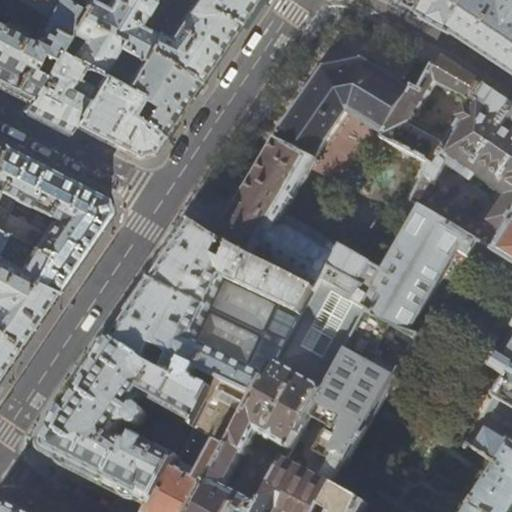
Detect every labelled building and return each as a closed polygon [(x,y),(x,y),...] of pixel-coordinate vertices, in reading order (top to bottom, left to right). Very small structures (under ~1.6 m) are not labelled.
[(12,0),(47,20),(34,43),(0,25),(0,86),(13,93),(28,101),(57,53),(80,13),(60,1),(57,0),(12,0)] [(88,0),(80,13),(57,53),(102,77),(123,88),(119,97),(136,106),(130,117),(161,137),(178,112),(234,30),(254,0),(88,0)] [(88,0),(61,0),(60,1),(80,13),(88,0)] [(401,0),(405,2),(422,12),(428,0),(401,0)] [(511,0),(428,0),(422,12),(429,15),(441,21),(457,28),(511,64),(511,0)] [(73,126),(102,77),(57,53),(28,101),(21,112),(47,125),(68,135),(73,126)] [(511,104),(447,61),(441,57),(420,93),(414,89),(412,93),(387,137),(385,141),(430,166),(412,202),(424,209),(480,243),(495,252),(511,222),(511,104)] [(220,232),(215,240),(223,244),(233,249),(258,262),(316,292),(318,292),(330,269),(365,289),(354,304),(369,312),(391,325),(412,332),(421,316),(427,305),(433,295),(459,250),(471,257),(480,243),(424,209),(385,275),(371,266),(371,265),(340,246),(339,249),(285,217),(317,163),(318,164),(319,162),(316,160),(350,115),(387,137),(412,93),(402,87),(364,62),(363,64),(325,71),(278,141),(272,151),(252,182),(249,187),(244,195),(220,232)] [(119,97),(123,88),(102,77),(73,126),(82,130),(135,157),(150,154),(151,152),(161,137),(130,117),(136,106),(119,97)] [(109,213),(105,198),(104,198),(69,180),(0,145),(0,230),(7,234),(45,254),(31,283),(54,293),(81,255),(109,213)] [(511,222),(495,252),(494,253),(511,263),(511,222)] [(157,276),(152,282),(287,346),(316,292),(258,262),(233,249),(226,262),(217,258),(223,244),(215,240),(193,223),(157,276)] [(0,373),(15,352),(38,318),(54,293),(31,283),(45,254),(7,234),(0,247),(0,373)] [(238,511),(239,511),(240,511),(248,511),(253,504),(252,503),(252,502),(232,492),(237,482),(232,478),(244,457),(245,458),(259,433),(293,452),(369,312),(354,304),(365,289),(330,269),(318,292),(316,292),(287,346),(257,400),(194,511),(238,511)] [(257,400),(287,346),(152,282),(149,288),(113,341),(153,369),(178,381),(185,365),(222,383),(257,400)] [(240,511),(239,511),(238,511),(323,511),(336,490),(421,336),(412,332),(391,325),(369,312),(293,452),(287,461),(286,460),(271,487),(272,488),(261,508),(253,504),(248,511),(240,511)] [(141,504),(153,510),(180,462),(139,440),(139,430),(141,429),(148,418),(148,417),(147,415),(142,411),(136,411),(136,403),(149,401),(194,427),(193,430),(197,432),(222,383),(185,365),(178,381),(153,369),(113,341),(84,384),(62,416),(44,442),(48,456),(141,504)] [(511,408),(511,355),(511,358),(501,352),(498,357),(491,368),(509,379),(497,399),(511,408)] [(194,511),(257,400),(222,383),(197,432),(218,444),(202,474),(180,462),(153,510),(151,511),(194,511)] [(511,511),(511,408),(497,399),(470,445),(469,447),(499,467),(468,511),(511,511)] [(376,511),(336,490),(323,511),(376,511)]
